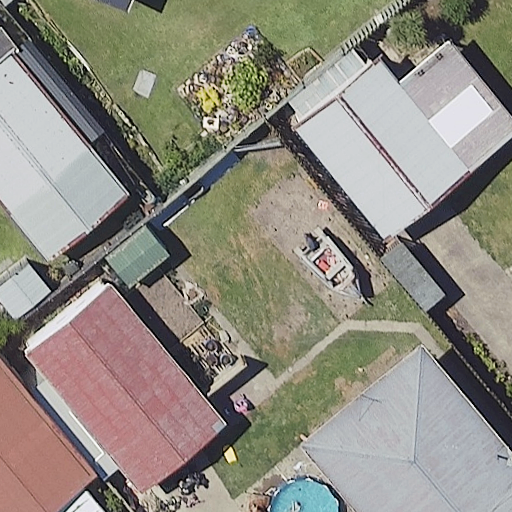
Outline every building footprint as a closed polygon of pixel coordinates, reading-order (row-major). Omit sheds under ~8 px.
[(463,153),(368,44),(284,116),(380,225),(463,153)] [(0,64),(0,201),(40,251),(125,183),(18,50),(0,64)] [(392,276),(295,165),(247,206),(343,318),(392,276)] [(221,406),(102,268),(17,342),(136,479),(221,406)] [(511,511),(511,445),(409,325),(285,429),(358,511),(511,511)] [(0,511),(19,511),(84,457),(0,360),(0,511)]
